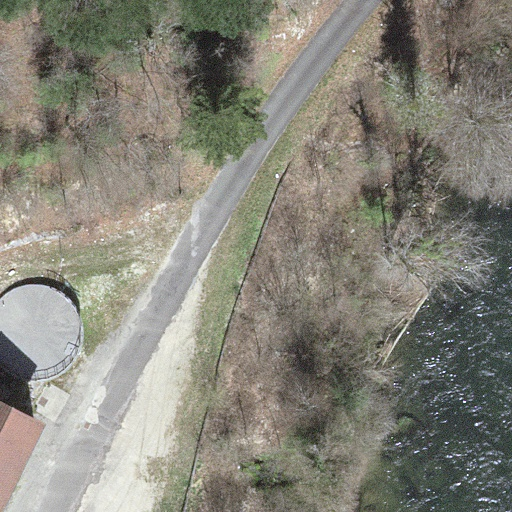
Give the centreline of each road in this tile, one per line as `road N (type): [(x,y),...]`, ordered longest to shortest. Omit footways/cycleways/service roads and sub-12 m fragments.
road 1 (unclassified): [(368,0),(294,86),(165,287),(54,511)]
road 2 (track): [(193,243),(120,244),(0,271)]
